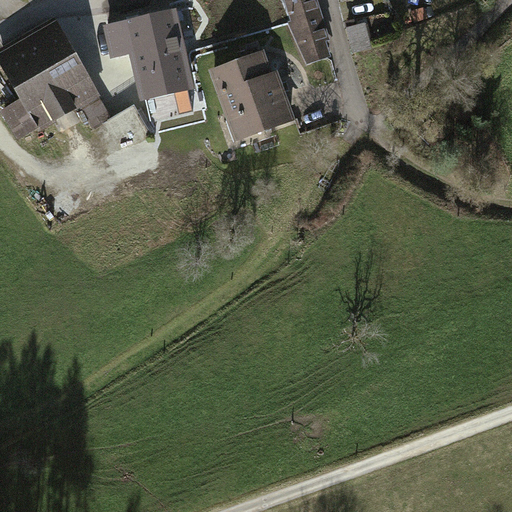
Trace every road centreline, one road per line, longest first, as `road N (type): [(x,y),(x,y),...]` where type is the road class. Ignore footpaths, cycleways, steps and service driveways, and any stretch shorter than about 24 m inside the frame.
road 1 (track): [(236,511),(511,419)]
road 2 (track): [(368,130),(438,180),(511,204)]
road 3 (residential): [(332,0),(368,130)]
road 4 (residential): [(123,0),(54,9),(0,39)]
